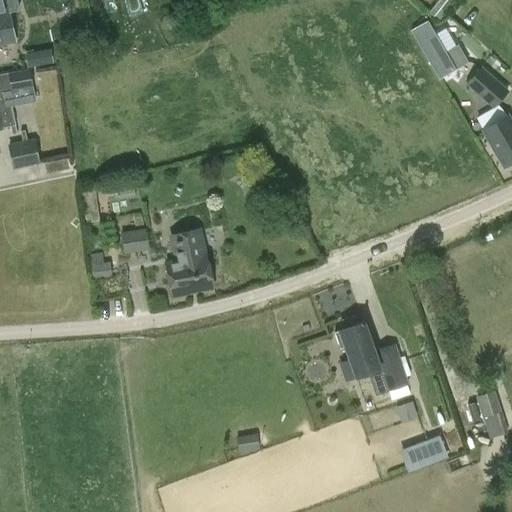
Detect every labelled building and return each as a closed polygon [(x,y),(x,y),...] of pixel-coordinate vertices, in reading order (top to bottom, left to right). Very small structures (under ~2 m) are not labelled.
[(126,0),(129,12),(141,9),(138,0),(126,0)] [(0,45),(15,43),(8,12),(0,14),(0,45)] [(431,26),(415,36),(443,82),(471,65),(461,50),(449,57),(431,26)] [(52,46),(32,50),(35,66),(55,62),(52,46)] [(465,84),(493,110),(509,92),(481,66),(465,84)] [(0,92),(0,89),(9,88),(9,92),(33,87),(30,69),(0,75),(0,129),(2,130),(1,128),(10,126),(12,136),(17,135),(8,91),(0,92)] [(511,126),(507,117),(483,131),(503,167),(511,162),(511,126)] [(34,139),(7,145),(12,171),(39,165),(34,139)] [(100,222),(95,186),(81,188),(86,224),(100,222)] [(120,232),(124,254),(150,250),(146,228),(120,232)] [(212,287),(204,254),(198,228),(168,235),(174,262),(164,264),(172,297),(212,287)] [(356,377),(379,369),(380,373),(368,378),(375,396),(388,391),(391,400),(407,394),(404,387),(410,385),(395,343),(373,351),(363,323),(360,324),(357,318),(352,316),(341,320),(339,325),(341,330),(339,331),(356,377)] [(489,439),(507,433),(494,391),(475,397),(489,439)] [(410,402),(396,407),(401,421),(415,416),(410,402)] [(401,449),(408,469),(444,454),(437,435),(401,449)]
